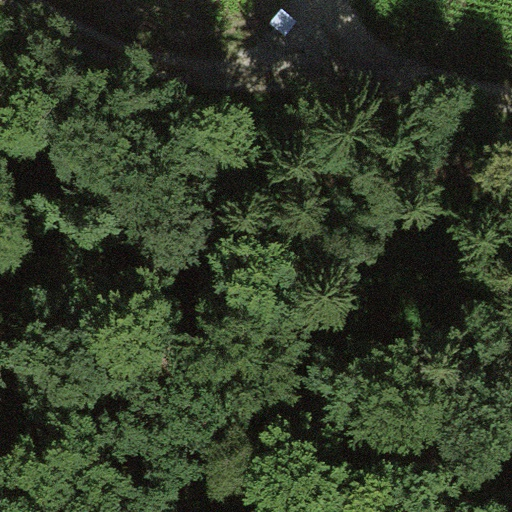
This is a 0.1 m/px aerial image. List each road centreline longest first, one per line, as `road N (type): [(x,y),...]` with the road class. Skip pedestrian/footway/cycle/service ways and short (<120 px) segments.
road 1 (track): [(295,118),(100,66),(0,4)]
road 2 (track): [(511,118),(295,118)]
